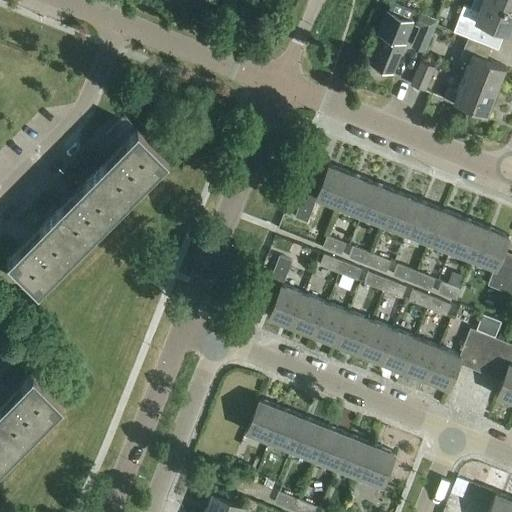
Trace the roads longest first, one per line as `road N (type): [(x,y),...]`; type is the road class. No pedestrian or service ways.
road 1 (unclassified): [(182,332),(281,85)]
road 2 (residential): [(217,344),(454,434)]
road 3 (unclassified): [(508,175),(281,85)]
road 4 (residential): [(118,25),(75,124),(0,200)]
road 5 (unclassified): [(108,511),(182,332)]
road 6 (residential): [(150,511),(217,344)]
road 7 (unclassified): [(281,85),(118,25)]
